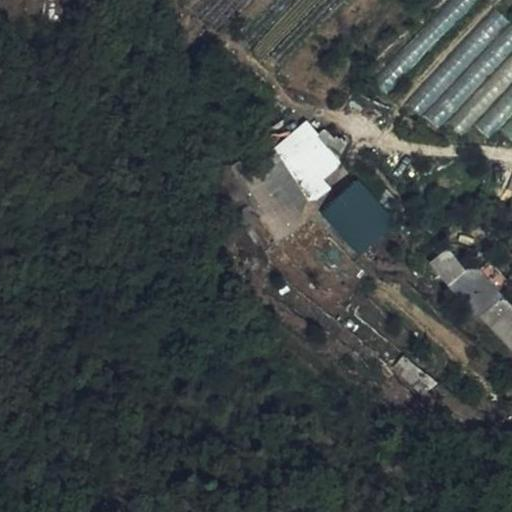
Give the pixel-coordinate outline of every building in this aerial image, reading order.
[(511,21),(501,8),(467,35),(480,52),(417,101),(437,126),(450,116),(462,132),(478,120),(491,136),(506,123),(511,130),(511,21)] [(313,120),(235,173),(275,231),(294,219),(283,204),(308,187),(311,192),(346,168),(313,120)] [(322,212),(364,254),(400,218),(358,177),(322,212)] [(455,247),(460,242),(449,232),(444,236),(455,247)] [(455,247),(444,236),(438,241),(441,245),(436,250),(481,304),(508,280),(485,254),(470,251),(460,242),(455,247)] [(496,315),(511,333),(511,308),(508,304),(496,315)]
